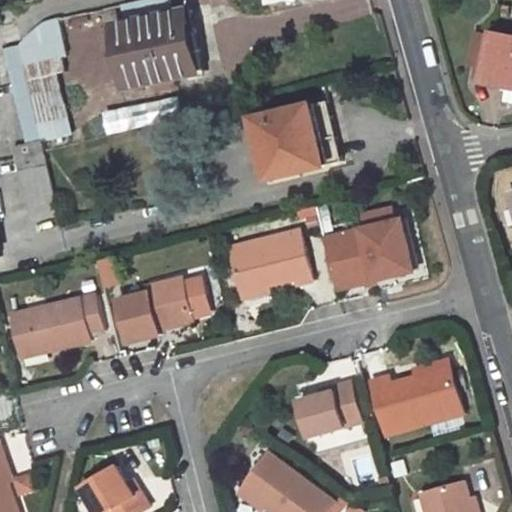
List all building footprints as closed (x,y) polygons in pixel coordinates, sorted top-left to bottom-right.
[(205,71),(192,11),(125,25),(138,85),(205,71)] [(486,80),(485,83),(509,87),(507,101),(511,102),(511,35),(495,32),(494,37),(486,80)] [(486,80),(494,37),(480,34),(474,65),(479,66),(477,78),(486,80)] [(127,109),(130,125),(176,116),(172,99),(140,105),(141,106),(127,109)] [(275,179),(347,161),(331,102),(261,119),(275,179)] [(21,155),(49,149),(47,141),(19,147),(21,155)] [(24,169),(52,163),(49,149),(21,155),(24,169)] [(372,228),(400,221),(396,207),(369,215),(372,228)] [(342,291),(422,270),(408,219),(400,221),(372,228),(329,238),(342,291)] [(307,229),(237,247),(247,290),(275,283),(303,276),(305,282),(319,279),(307,229)] [(189,274),(157,283),(158,289),(191,282),(189,274)] [(158,289),(125,297),(137,341),(169,333),(169,329),(201,321),(191,282),(158,289)] [(275,283),(247,290),(249,298),(278,292),(275,283)] [(104,295),(19,315),(28,350),(59,343),(61,349),(99,340),(98,335),(114,331),(104,295)] [(30,356),(61,349),(59,343),(28,350),(30,356)] [(425,378),(459,368),(457,360),(423,370),(425,378)] [(459,368),(425,378),(400,385),(397,378),(381,383),(395,436),(472,413),(459,368)] [(317,438),(371,423),(360,383),(343,387),(344,392),(306,402),(317,438)] [(25,511),(16,483),(8,459),(13,457),(7,442),(0,444),(0,511),(25,511)] [(250,491),(271,507),(278,511),(335,511),(342,503),(274,456),(250,491)] [(8,459),(16,483),(22,481),(13,457),(8,459)] [(91,488),(105,511),(151,511),(160,507),(150,492),(144,494),(137,484),(126,466),(91,488)] [(396,476),(387,479),(389,488),(399,486),(396,476)] [(137,484),(144,494),(150,492),(143,480),(137,484)] [(431,498),(435,511),(480,511),(478,502),(473,485),(431,498)] [(271,507),(250,491),(245,497),(267,511),(271,507)] [(487,511),(484,501),(478,502),(480,511),(487,511)]
